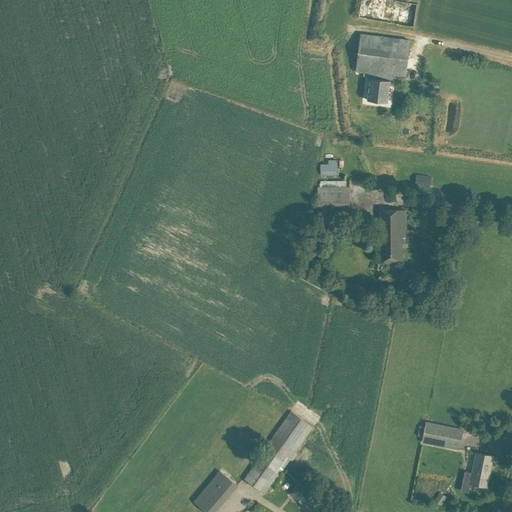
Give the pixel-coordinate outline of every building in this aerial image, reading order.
[(396,0),(361,0),(358,17),(413,26),(417,4),(396,0)] [(356,70),(377,73),(386,74),(405,77),(410,40),(361,34),(356,70)] [(367,100),(387,102),(390,81),(385,80),(386,74),(377,73),(377,79),(370,78),(367,100)] [(320,175),(337,174),(337,159),(328,159),(328,163),(320,163),(320,175)] [(415,185),(426,187),(428,176),(416,175),(415,185)] [(349,187),(346,187),(346,180),(320,181),(321,187),(317,187),(318,217),(350,217),(349,187)] [(406,243),(406,210),(381,210),(382,262),(403,261),(402,243),(406,243)] [(244,479),(265,494),(290,459),(292,460),(298,453),(296,451),(313,427),(292,412),(244,479)] [(422,442),(459,449),(463,429),(426,422),(422,442)] [(464,473),(463,481),(470,483),(486,486),(487,486),(486,486),(488,472),(489,473),(493,456),(483,454),(476,453),(472,474),(464,473)] [(213,477),(231,491),(237,485),(219,470),(213,477)] [(289,492),(312,511),(324,511),(329,507),(298,482),(289,492)] [(442,504),(446,495),(439,492),(435,501),(442,504)] [(206,511),(214,511),(217,509),(199,494),(193,501),(206,511)]
